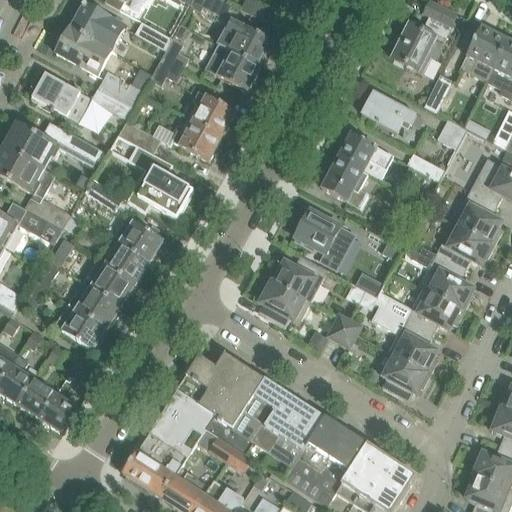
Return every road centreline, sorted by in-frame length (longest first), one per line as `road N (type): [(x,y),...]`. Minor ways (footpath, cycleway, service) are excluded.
road 1 (residential): [(196,301),(361,0)]
road 2 (residential): [(433,458),(414,437),(196,301)]
road 3 (residential): [(73,486),(196,301)]
road 4 (residential): [(433,458),(511,293)]
